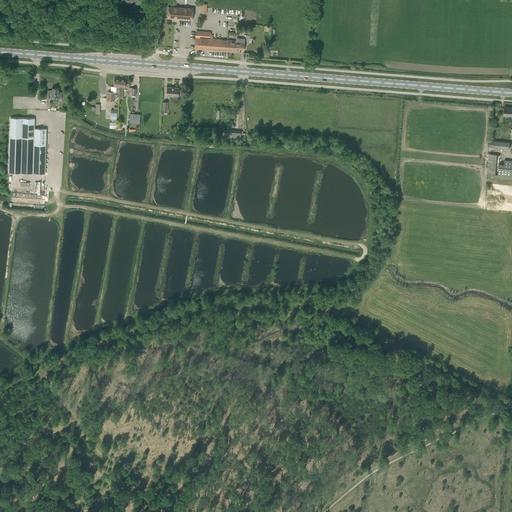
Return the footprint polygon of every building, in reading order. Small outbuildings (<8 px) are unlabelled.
[(168,7),(167,18),(192,20),(193,8),(168,7)] [(196,31),(194,49),(235,52),(235,51),(243,51),(244,46),(244,43),(236,42),(236,41),(235,41),(209,39),(199,38),(200,36),(209,37),(210,32),(201,31),(196,31)] [(125,80),(120,79),(119,93),(118,97),(122,97),(123,87),(129,87),(129,84),(125,83),(125,80)] [(167,87),(166,96),(178,97),(178,88),(167,87)] [(50,97),(58,97),(61,97),(61,92),(58,92),(59,88),(52,88),(52,90),(51,90),(47,90),(47,98),(50,98),(50,97)] [(511,107),(504,107),(503,116),(505,116),(505,119),(509,119),(510,116),(511,116),(511,107)] [(140,114),(130,113),(129,123),(139,124),(140,114)] [(45,174),(46,129),(34,128),(34,118),(10,118),(8,173),(45,174)] [(228,137),(240,138),(240,131),(228,130),(228,137)] [(489,147),(509,149),(510,142),(489,140),(489,147)] [(489,154),(487,174),(498,174),(498,175),(511,176),(511,160),(504,160),(504,164),(499,164),(500,155),(489,154)]
